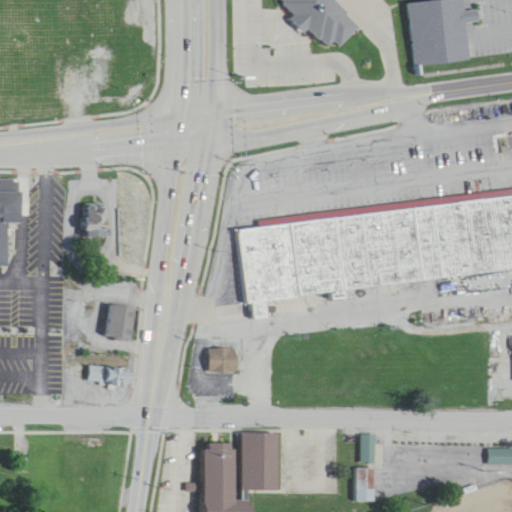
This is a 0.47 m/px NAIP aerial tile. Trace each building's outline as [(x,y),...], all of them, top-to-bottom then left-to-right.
[(343,0),(361,17),(336,42),(294,0),(343,0)] [(407,0),(464,0),(470,44),(415,52),(407,0)] [(1,252),(0,251),(0,163),(13,163),(12,206),(2,206),(1,252)] [(511,255),(240,289),(232,215),(511,180),(511,255)] [(104,191),(77,191),(77,204),(73,204),(73,217),(79,217),(79,224),(104,224),(104,191)] [(87,207),(87,237),(109,237),(109,207),(87,207)] [(67,254),(67,213),(46,213),(46,254),(67,254)] [(135,327),(101,320),(107,289),(140,295),(135,327)] [(207,336),(237,335),(238,360),(208,361),(207,336)] [(238,374),(238,350),(211,350),(211,374),(238,374)] [(131,370),(89,367),(90,352),(132,355),(131,370)] [(128,368),(91,368),(91,385),(128,385),(128,368)] [(200,421),(200,511),(254,511),(254,477),(280,477),(281,421),(200,421)] [(375,421),(359,421),(359,450),(375,450),(375,421)] [(377,434),(362,434),(362,462),(377,462),(377,434)] [(511,448),(489,449),(489,465),(511,465),(511,448)] [(376,454),(376,489),(353,489),(353,454),(376,454)]
